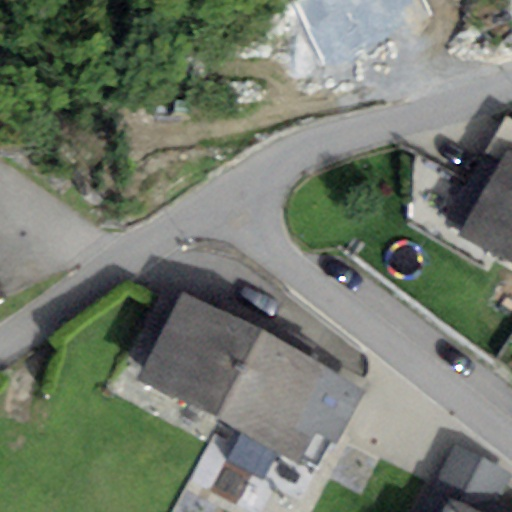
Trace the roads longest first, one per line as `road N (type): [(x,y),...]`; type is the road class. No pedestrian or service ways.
road 1 (residential): [(224,198),(342,306),(511,441)]
road 2 (residential): [(224,198),(343,137),(511,85)]
road 3 (residential): [(0,348),(224,198)]
